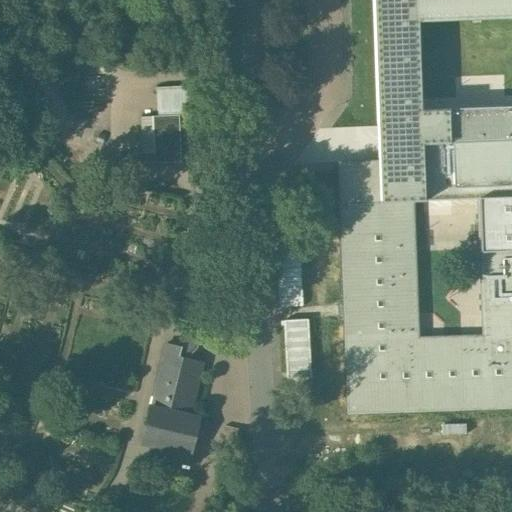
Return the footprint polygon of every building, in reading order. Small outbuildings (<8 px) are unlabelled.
[(511,0),(373,0),(379,162),(511,155),(511,0)] [(190,86),(157,88),(158,116),(179,115),(192,114),(190,86)] [(158,116),(152,117),(155,164),(204,162),(202,127),(179,128),(179,115),(158,116)] [(511,155),(379,162),(338,164),(347,414),(511,407),(511,155)] [(280,306),(303,305),(301,249),(277,250),(280,306)] [(285,378),(315,376),(312,317),(283,318),(285,378)] [(164,344),(154,387),(156,387),(151,407),(149,407),(140,443),(152,446),(149,459),(180,466),(183,454),(190,455),(198,419),(189,417),(202,363),(178,357),(180,348),(164,344)]
